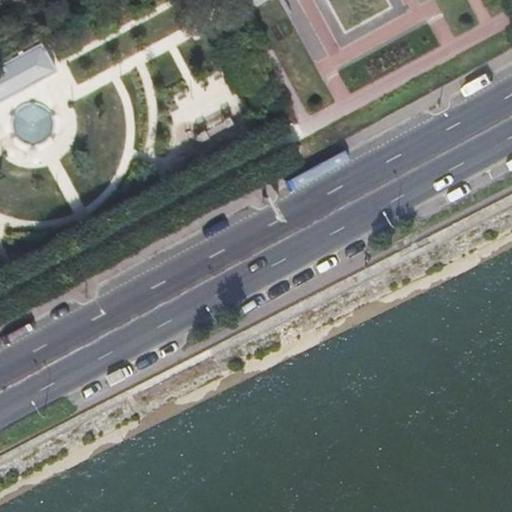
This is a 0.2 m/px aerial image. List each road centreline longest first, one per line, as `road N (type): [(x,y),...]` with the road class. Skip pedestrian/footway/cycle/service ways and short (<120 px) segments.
road 1 (primary): [(0,411),(511,133)]
road 2 (primary): [(511,91),(0,366)]
